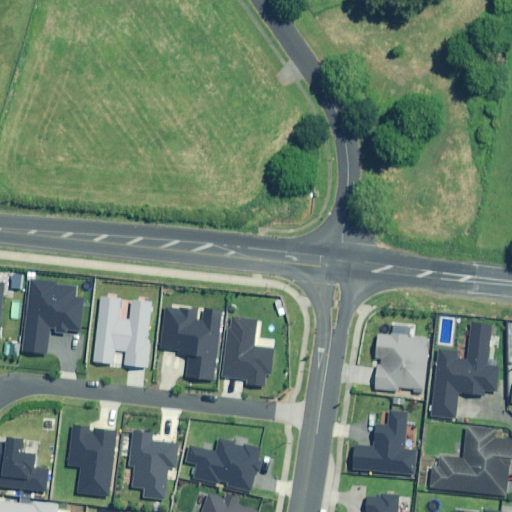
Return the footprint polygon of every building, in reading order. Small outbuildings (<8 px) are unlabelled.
[(57,281),(31,278),(24,349),(48,352),(50,326),(57,327),(57,331),(68,332),(68,328),(82,329),(85,297),(76,296),(77,285),(57,283),(57,281)] [(125,363),(148,366),(154,301),(133,299),(131,319),(119,317),(121,298),(102,296),(96,360),(115,362),(116,349),(127,350),(125,363)] [(188,376),(215,379),(222,309),(205,307),(204,319),(198,319),(199,308),(181,306),(181,308),(167,306),(162,347),(180,349),(180,352),(190,353),(188,376)] [(232,328),(229,328),(224,375),(249,378),(248,383),(266,385),(268,372),(272,373),(275,348),(255,345),(258,318),(234,316),(232,328)] [(492,324),(473,322),(470,359),(458,358),(459,350),(441,348),(434,415),(457,417),(460,392),(486,394),(486,391),(497,392),(500,366),(488,365),(492,324)] [(392,334),(380,333),(377,357),(380,357),(377,388),(399,390),(399,386),(424,388),(430,338),(409,336),(409,334),(392,332),(392,334)] [(357,444),(355,468),(415,473),(417,450),(406,449),(410,411),(391,410),(390,424),(378,423),(376,446),(357,444)] [(118,429),(74,424),(70,464),(82,465),(79,491),(110,495),(118,429)] [(496,431),(467,428),(466,445),(456,444),(455,456),(440,455),(439,466),(434,465),(432,488),(508,496),(511,458),(511,440),(495,439),(496,431)] [(154,432),(134,430),(130,464),(136,465),(134,486),(146,487),(145,496),(166,499),(170,466),(177,467),(180,443),(153,440),(154,432)] [(36,467),(38,452),(23,450),(25,437),(7,435),(7,441),(0,440),(0,484),(47,490),(50,469),(36,467)] [(229,484),(252,490),(257,470),(261,471),(263,461),(259,460),(262,447),(245,443),(244,446),(235,444),(235,441),(220,437),(217,451),(190,444),(187,460),(198,463),(195,476),(220,482),(221,479),(230,481),(229,484)] [(399,511),(401,494),(382,492),(382,497),(370,496),(368,511),(399,511)] [(184,511),(183,511),(182,511),(260,511),(239,504),(241,498),(227,494),(226,499),(209,493),(202,511),(184,511)] [(0,511),(58,511),(59,504),(35,502),(34,505),(0,501),(0,511)]
